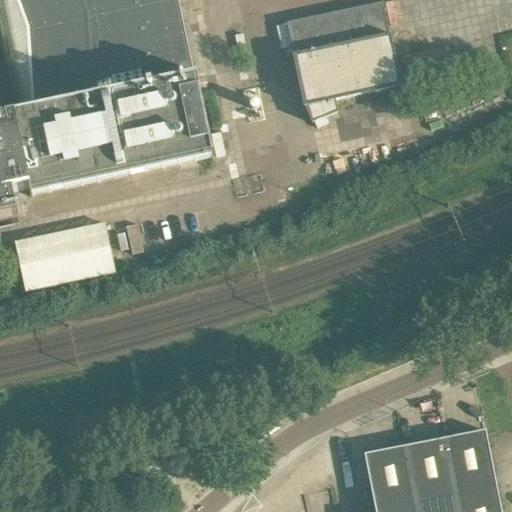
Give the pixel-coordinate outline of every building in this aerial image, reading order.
[(0,0),(0,220),(19,217),(14,193),(29,190),(30,198),(214,158),(197,78),(192,79),(174,0),(0,0)] [(383,3),(286,23),(293,56),(292,56),(303,108),(305,108),(311,124),(338,113),(335,101),(401,87),(390,35),(383,3)] [(105,224),(14,244),(25,293),(115,274),(105,224)] [(144,253),(138,225),(126,228),(132,255),(144,253)] [(502,511),(485,432),(364,456),(375,511),(502,511)] [(165,442),(115,455),(121,475),(157,465),(171,461),(165,442)]
